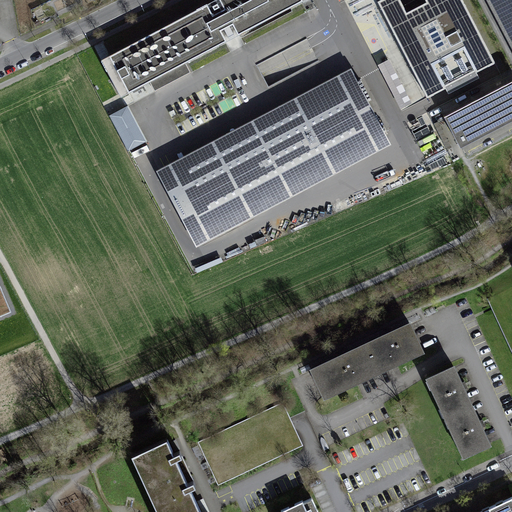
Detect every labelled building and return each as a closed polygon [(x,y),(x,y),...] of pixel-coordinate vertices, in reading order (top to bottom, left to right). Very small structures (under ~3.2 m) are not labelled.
[(213,0),(103,58),(122,94),(301,0),(213,0)] [(495,63),(462,0),(427,0),(428,1),(418,6),(408,12),(401,0),(377,0),(428,98),(495,63)] [(511,0),(486,0),(511,48),(511,0)] [(391,144),(351,67),(156,170),(196,246),(391,144)] [(511,80),(444,115),(460,146),(511,119),(511,80)] [(129,104),(110,113),(129,152),(148,142),(129,104)] [(0,315),(11,311),(0,286),(0,315)] [(306,369),(321,402),(425,353),(411,320),(306,369)] [(454,364),(424,378),(461,459),(493,444),(454,364)] [(284,403),(198,444),(218,486),(304,447),(284,403)] [(185,511),(158,453),(122,469),(141,511),(185,511)] [(511,511),(511,496),(478,511),(511,511)] [(314,511),(309,500),(282,511),(314,511)]
